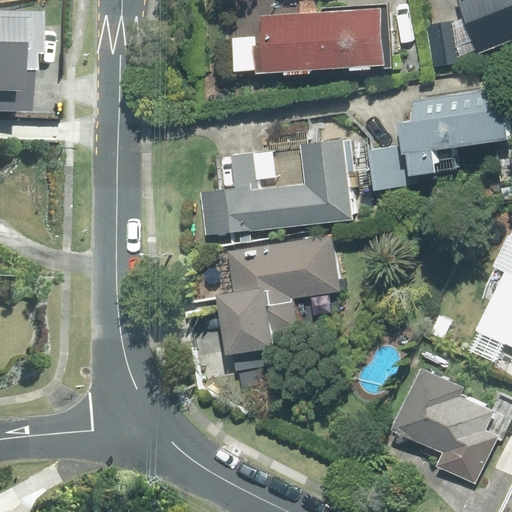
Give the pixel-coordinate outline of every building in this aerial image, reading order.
[(511,0),(463,0),(484,50),(511,38),(511,0)] [(259,43),(261,70),(392,62),(388,5),(265,13),(267,42),(259,43)] [(373,148),(379,187),(419,182),(417,171),(444,167),(441,145),(511,134),(511,85),(418,99),(420,116),(408,118),(411,143),(373,148)] [(203,193),(208,233),(359,215),(349,137),(306,142),(310,180),(261,186),(257,152),(236,155),(240,189),(203,193)] [(335,230),(230,248),(237,290),(223,292),(232,350),(237,350),(243,385),(286,378),(278,328),(300,324),(295,297),(344,289),(335,230)] [(482,328),(511,342),(511,269),(482,328)] [(427,365),(399,426),(448,449),(443,460),(481,478),(502,434),(487,427),(496,409),(465,394),(469,385),(427,365)]
